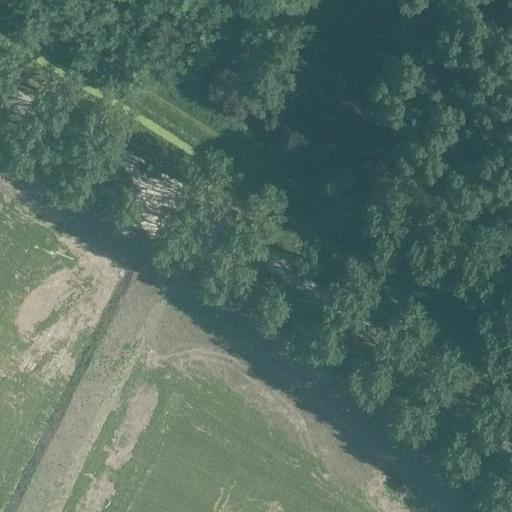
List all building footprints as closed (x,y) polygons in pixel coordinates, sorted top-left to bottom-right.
[(0,256),(1,257),(0,258),(0,269),(11,275),(24,250),(9,243),(18,225),(0,216),(0,256)] [(29,268),(16,293),(39,304),(41,301),(82,322),(90,306),(92,307),(94,304),(92,302),(103,280),(79,269),(78,272),(58,263),(50,278),(29,268)] [(166,354),(158,371),(200,391),(191,408),(191,410),(206,417),(216,399),(224,382),(218,378),(210,375),(217,360),(202,352),(202,351),(201,350),(200,351),(192,347),(192,346),(191,345),(190,346),(175,338),(166,354)] [(232,470),(220,493),(258,511),(266,511),(276,494),(274,493),(281,479),(283,480),(293,458),(276,449),(286,429),(283,428),(290,415),(275,407),(272,413),(260,406),(261,403),(245,395),(235,414),(233,413),(231,419),(232,420),(228,427),(251,438),(241,458),(242,459),(236,472),(232,470)] [(324,466),(316,482),(323,486),(317,496),(344,510),(346,506),(357,511),(360,511),(373,488),(358,481),(363,473),(354,468),(355,466),(352,465),(353,464),(351,463),(351,464),(341,459),(341,458),(340,457),(339,458),(337,457),(331,469),(324,466)]
